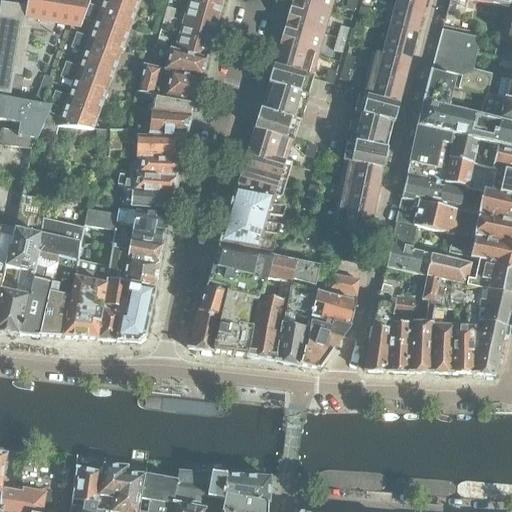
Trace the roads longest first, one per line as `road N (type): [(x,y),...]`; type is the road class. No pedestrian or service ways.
road 1 (residential): [(347,389),(442,0)]
road 2 (residential): [(161,370),(256,0)]
road 3 (residential): [(511,510),(283,498)]
road 4 (residential): [(347,389),(511,394)]
road 5 (residential): [(0,360),(161,370)]
road 6 (residential): [(161,370),(298,386)]
